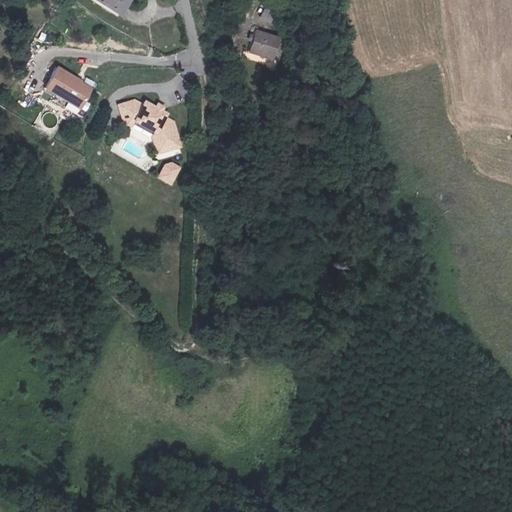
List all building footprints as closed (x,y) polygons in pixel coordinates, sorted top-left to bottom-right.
[(241,21),(252,23),(255,8),(245,6),(241,21)] [(241,37),(236,57),(261,62),(265,42),(241,37)] [(82,79),(57,66),(44,87),(57,98),(55,103),(76,116),(84,103),(91,88),(80,82),(82,79)] [(129,101),(112,105),(117,122),(127,119),(147,131),(151,151),(173,147),(166,122),(159,114),(154,111),(148,108),(138,102),(136,105),(129,101)] [(127,119),(117,122),(118,125),(126,123),(144,133),(148,152),(151,151),(147,131),(127,119)] [(163,164),(157,166),(154,171),(165,178),(170,169),(163,164)] [(165,178),(154,171),(150,176),(161,183),(165,178)]
